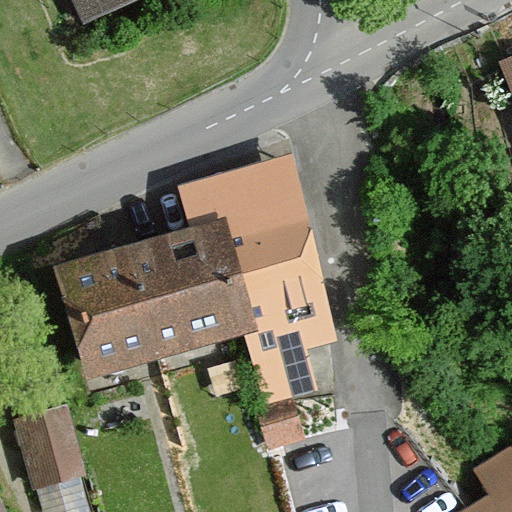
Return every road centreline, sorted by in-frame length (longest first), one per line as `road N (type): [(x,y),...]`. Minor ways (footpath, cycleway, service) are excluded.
road 1 (residential): [(333,73),(366,511)]
road 2 (residential): [(289,97),(0,221)]
road 3 (residential): [(333,73),(468,0)]
